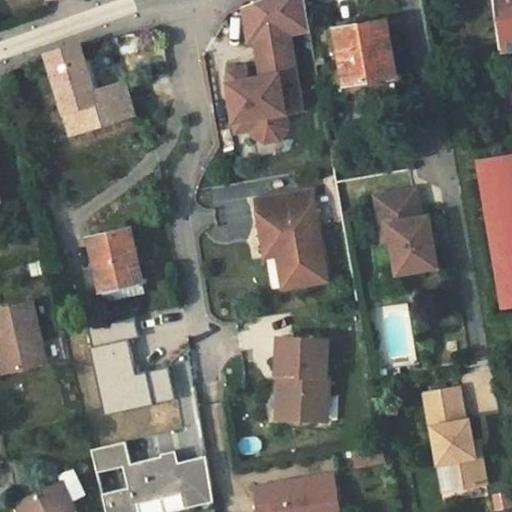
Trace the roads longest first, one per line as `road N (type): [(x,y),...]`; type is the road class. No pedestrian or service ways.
road 1 (residential): [(208,375),(176,198),(200,133),(175,0)]
road 2 (tertiary): [(165,0),(0,61)]
